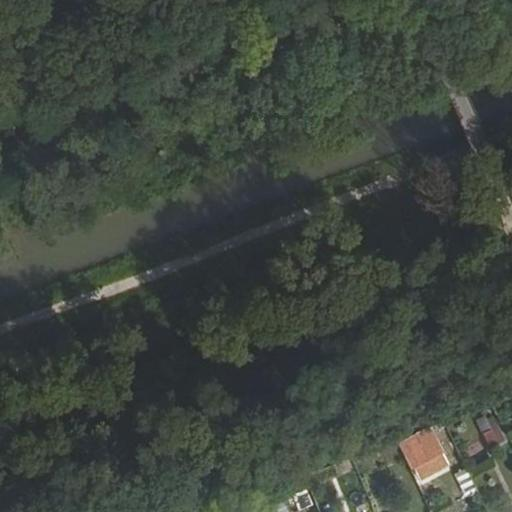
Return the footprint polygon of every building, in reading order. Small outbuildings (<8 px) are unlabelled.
[(431,436),(428,430),(415,435),(397,442),(403,455),(406,454),(420,446),(418,441),(431,436)] [(488,446),(500,440),(497,433),(485,439),(488,446)] [(441,455),(431,436),(418,441),(420,446),(406,454),(414,469),(441,455)] [(370,495),(392,486),(389,480),(394,478),(384,454),(360,464),(365,474),(361,475),(370,495)] [(461,497),(474,493),(468,470),(455,473),(461,497)] [(293,496),(300,511),(314,506),(308,490),(293,496)]
